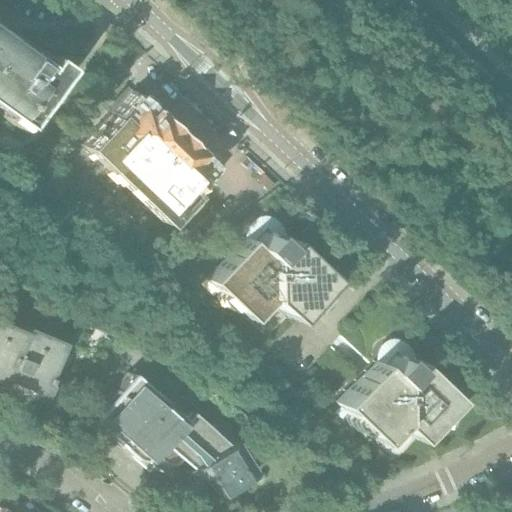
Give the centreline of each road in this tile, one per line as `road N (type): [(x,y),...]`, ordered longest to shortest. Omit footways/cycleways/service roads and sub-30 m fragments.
road 1 (residential): [(511,370),(131,0)]
road 2 (residential): [(511,449),(366,511)]
road 3 (unknown): [(511,100),(409,0)]
road 4 (residential): [(101,511),(0,445)]
